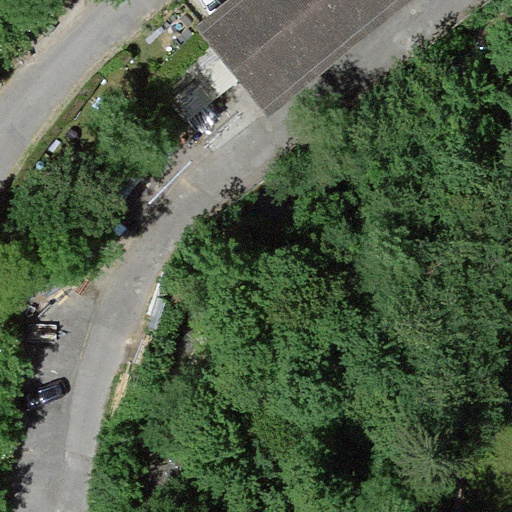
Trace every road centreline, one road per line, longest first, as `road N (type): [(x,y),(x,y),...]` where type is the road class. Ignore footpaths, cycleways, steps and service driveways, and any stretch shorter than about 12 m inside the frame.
road 1 (track): [(80,511),(113,359),(256,174),(465,0)]
road 2 (residential): [(0,173),(48,89),(153,0)]
